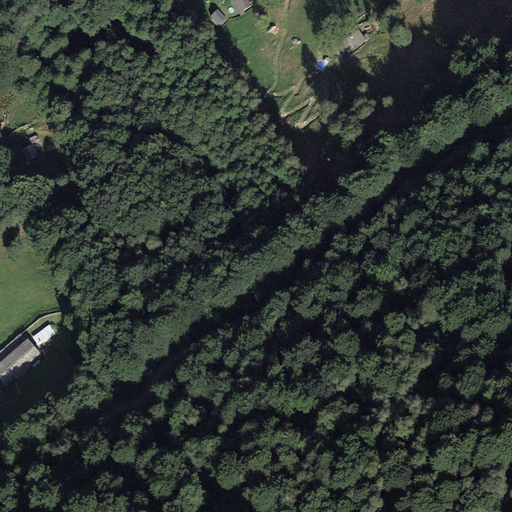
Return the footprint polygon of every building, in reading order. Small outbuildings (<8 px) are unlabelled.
[(256,5),(253,0),(235,0),(233,2),(240,14),(256,5)] [(227,18),(218,10),(211,18),(220,26),(227,18)] [(356,30),(339,42),(347,53),(364,41),(356,30)] [(31,147),(22,151),(27,163),(40,157),(36,147),(42,145),(37,135),(28,139),(31,147)] [(52,327),(33,336),(37,345),(57,336),(52,327)] [(42,354),(31,340),(0,365),(0,379),(4,385),(42,354)]
